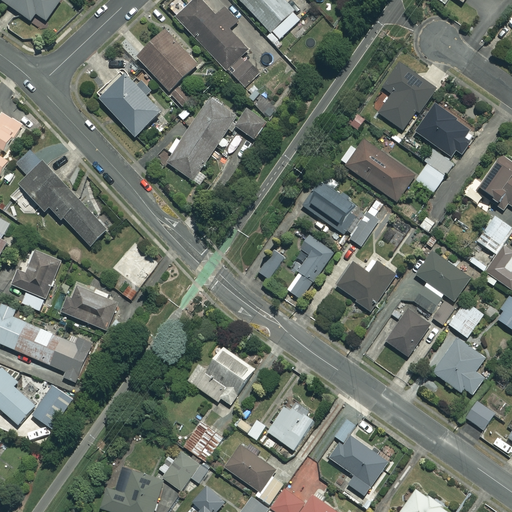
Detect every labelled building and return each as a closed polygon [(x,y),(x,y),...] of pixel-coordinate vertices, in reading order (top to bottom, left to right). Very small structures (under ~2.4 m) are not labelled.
[(60,0),(1,0),(32,20),(37,13),(47,20),(60,0)] [(226,7),(217,16),(201,0),(195,0),(177,17),(228,71),(229,70),(245,87),(260,73),(243,56),(249,50),(230,29),(239,21),(226,7)] [(278,41),(303,18),(286,0),(240,0),(272,33),(268,37),(279,49),(282,45),(278,41)] [(199,64),(166,29),(137,56),(170,91),(199,64)] [(436,88),(401,63),(383,87),(393,94),(379,113),(405,131),(436,88)] [(138,85),(127,73),(100,98),(136,136),(162,112),(147,95),(152,91),(143,81),(138,85)] [(183,140),(179,137),(169,151),(174,154),(168,163),(194,180),(237,116),(211,98),(183,140)] [(452,157),(456,151),(463,156),(473,142),(467,137),(472,129),(436,103),(416,131),(452,157)] [(267,122),(249,109),(237,127),(255,140),(267,122)] [(0,115),(0,175),(3,177),(12,163),(0,155),(0,153),(3,150),(8,153),(25,126),(2,112),(0,115)] [(391,157),(365,138),(357,149),(352,146),(341,161),(397,201),(422,165),(398,148),(391,157)] [(70,153),(57,139),(43,152),(37,145),(17,163),(29,176),(20,184),(46,212),(51,208),(63,220),(65,218),(91,246),(109,230),(52,169),(70,153)] [(511,166),(511,163),(501,156),(480,188),(499,201),(497,206),(504,211),(509,204),(511,205),(511,166),(511,167),(511,166)] [(325,180),(304,206),(342,236),(363,209),(325,180)] [(384,204),(377,200),(369,212),(375,217),(384,204)] [(11,224),(0,217),(0,259),(10,242),(3,238),(11,224)] [(438,225),(427,217),(421,226),(431,234),(438,225)] [(511,242),(507,239),(511,231),(511,227),(496,217),(467,258),(511,289),(511,242)] [(374,227),(364,220),(351,239),(362,246),(374,227)] [(335,252),(310,235),(290,265),(299,272),(287,289),(302,299),(335,252)] [(160,263),(134,243),(114,269),(132,283),(123,294),(131,300),(160,263)] [(62,260),(37,250),(28,274),(19,270),(13,285),(27,291),(22,304),(42,311),(62,260)] [(286,258),(276,250),(260,272),(269,279),(286,258)] [(471,278),(433,252),(417,275),(428,282),(415,301),(431,312),(444,293),(455,301),(471,278)] [(370,273),(355,262),(338,286),(358,300),(356,301),(371,312),(397,275),(378,262),(370,273)] [(63,312),(107,330),(106,335),(113,338),(121,321),(113,318),(120,301),(76,282),(63,312)] [(511,296),(496,317),(511,328),(511,296)] [(455,307),(445,301),(434,319),(444,325),(455,307)] [(484,314),(466,301),(450,324),(468,337),(484,314)] [(16,309),(3,303),(0,310),(0,344),(1,343),(67,371),(64,377),(81,384),(98,344),(73,334),(70,341),(13,317),(16,309)] [(431,324),(409,309),(387,341),(409,356),(431,324)] [(486,358),(458,338),(434,372),(461,392),(464,388),(473,394),(485,377),(477,370),(486,358)] [(256,368),(223,346),(207,370),(200,364),(188,380),(219,401),(221,398),(231,404),(256,368)] [(18,382),(0,366),(0,407),(19,424),(37,403),(15,385),(18,382)] [(74,399),(54,385),(34,416),(54,429),(74,399)] [(314,420),(288,402),(268,432),(295,449),(314,420)] [(494,413),(477,402),(467,418),(484,429),(494,413)] [(253,427),(240,418),(235,424),(257,439),(266,426),(257,421),(253,427)] [(224,437),(201,421),(184,446),(207,462),(224,437)] [(389,462),(352,435),(345,445),(342,442),(330,458),(355,475),(349,484),(365,495),(389,462)] [(276,469),(241,445),(225,467),(260,492),(276,469)] [(160,469),(166,473),(163,478),(182,490),(201,460),(183,448),(175,459),(169,455),(160,469)] [(109,485),(101,509),(110,511),(152,511),(163,478),(124,467),(118,488),(109,485)] [(215,511),(223,503),(205,487),(183,511),(215,511)] [(286,488),(274,506),(282,511),(340,511),(313,493),(307,503),(286,488)] [(450,511),(417,488),(400,511),(450,511)] [(266,511),(269,508),(252,496),(241,511),(266,511)]
